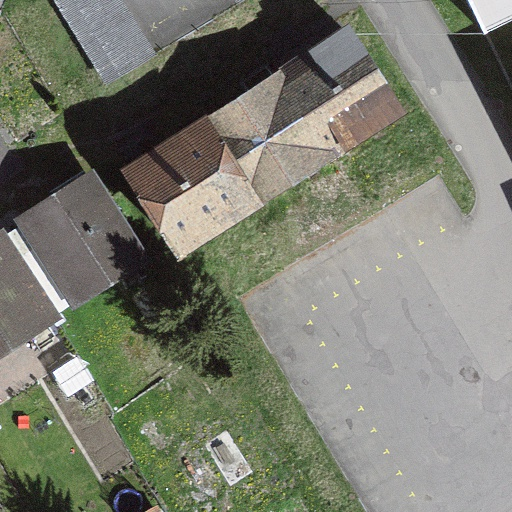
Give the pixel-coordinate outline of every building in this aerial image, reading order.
[(54,0),(103,80),(153,50),(122,0),(54,0)] [(511,0),(467,0),(477,19),(511,1),(511,0)] [(348,34),(275,80),(324,156),(397,110),(348,34)] [(250,96),(202,126),(252,202),(324,156),(275,80),(266,65),(241,81),(250,96)] [(179,249),(252,202),(202,126),(130,172),(179,249)] [(34,234),(32,236),(73,299),(141,258),(99,192),(67,213),(59,200),(25,221),(27,224),(34,234)] [(27,224),(3,239),(52,314),(73,299),(32,236),(34,234),(27,224)] [(0,349),(53,315),(52,314),(3,239),(1,236),(0,237),(0,349)] [(53,368),(64,389),(86,379),(75,357),(53,368)] [(251,471),(226,432),(186,458),(211,497),(251,471)]
